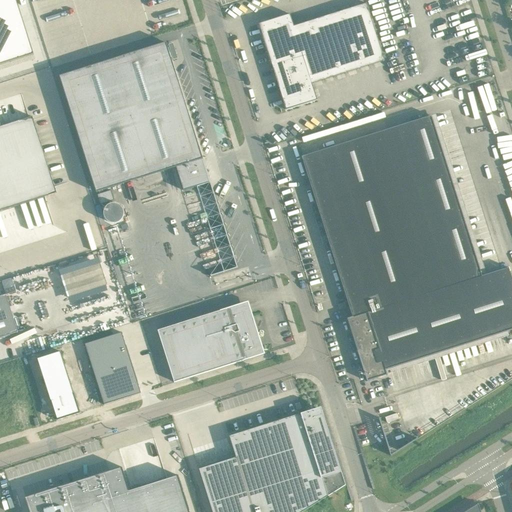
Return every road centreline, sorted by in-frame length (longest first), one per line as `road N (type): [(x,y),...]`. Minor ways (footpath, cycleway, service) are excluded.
road 1 (unknown): [(511,252),(457,98),(288,146),(284,155),(328,298),(308,318)]
road 2 (unclassified): [(321,359),(207,0)]
road 3 (unclassified): [(321,359),(0,460)]
road 4 (unknown): [(247,125),(426,72),(431,61),(408,0)]
road 5 (unclassified): [(370,511),(321,359)]
road 6 (unknown): [(370,407),(511,358)]
